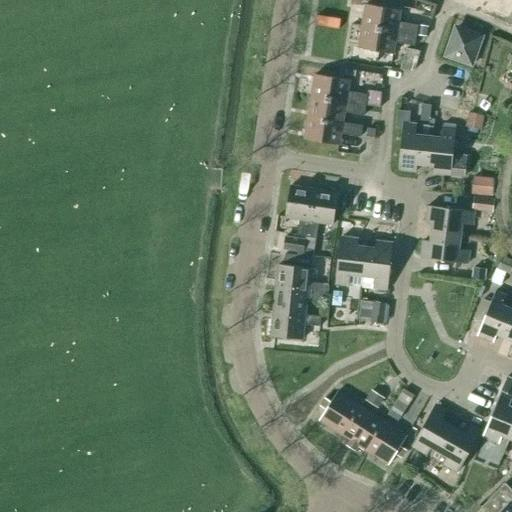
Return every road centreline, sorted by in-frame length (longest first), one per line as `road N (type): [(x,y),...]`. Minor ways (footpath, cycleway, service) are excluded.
road 1 (unclassified): [(352,496),(289,451),(249,383),(240,330),(263,157)]
road 2 (residential): [(511,370),(477,359),(459,396),(423,384),(397,362),(393,334),(411,190),(379,173)]
road 3 (residential): [(379,173),(388,91),(423,73),(443,3)]
road 4 (unclassified): [(263,157),(285,0)]
